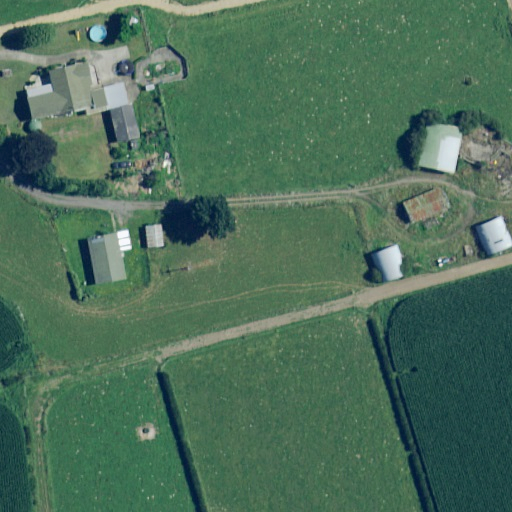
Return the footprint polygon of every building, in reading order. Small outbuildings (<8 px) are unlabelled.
[(127,103),(122,83),(103,87),(91,90),(86,64),(48,72),(51,84),(24,90),(30,119),(83,108),(84,110),(107,105),(117,145),(139,140),(129,102),(127,103)] [(460,129),(425,122),(416,166),(452,173),(460,129)] [(446,209),(438,189),(402,204),(410,224),(446,209)] [(511,245),(500,217),(478,226),(490,255),(511,245)] [(162,246),(160,225),(144,226),(146,248),(162,246)] [(117,233),(87,237),(94,285),(123,281),(117,233)] [(405,275),(396,246),(373,253),(382,282),(405,275)]
